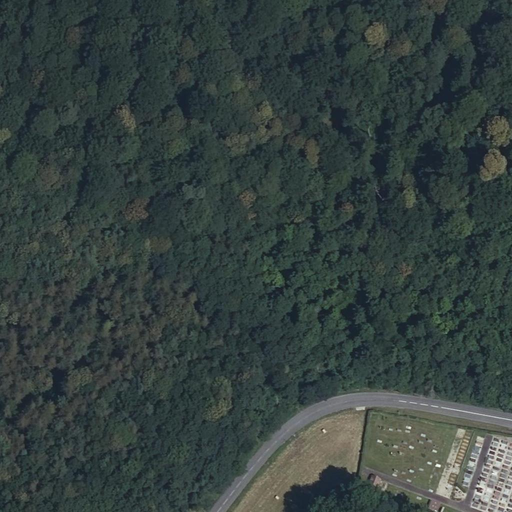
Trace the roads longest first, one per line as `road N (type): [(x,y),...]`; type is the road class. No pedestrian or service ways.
road 1 (track): [(0,290),(95,278),(236,233),(357,222),(511,297)]
road 2 (tertiary): [(215,511),(267,445),(311,409),(387,399),(511,418)]
